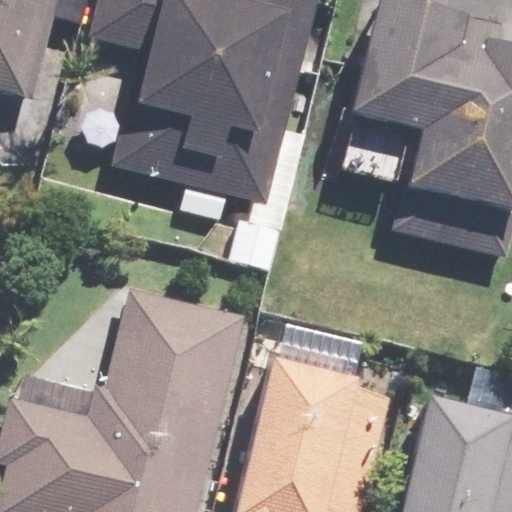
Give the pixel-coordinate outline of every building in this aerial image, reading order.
[(0,0),(0,111),(2,105),(20,109),(40,24),(68,30),(75,0),(0,0)] [(271,136),(303,0),(86,0),(76,44),(127,56),(98,177),(241,211),(237,228),(228,226),(219,267),(259,276),(291,141),(271,136)] [(479,43),(356,10),(324,130),(403,150),(380,237),(495,268),(511,202),(511,68),(474,59),(479,43)] [(182,511),(228,326),(115,299),(91,396),(81,393),(80,398),(11,382),(5,407),(0,405),(0,511),(182,511)] [(335,392),(250,372),(216,511),(349,511),(375,408),(333,398),(335,392)] [(490,430),(406,410),(381,511),(511,511),(511,441),(489,436),(490,430)]
